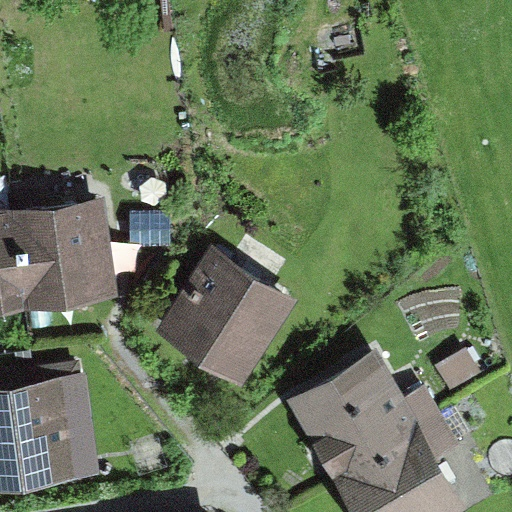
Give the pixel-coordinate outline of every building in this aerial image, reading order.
[(102,211),(0,218),(0,311),(109,300),(104,243),(102,211)] [(287,298),(214,254),(162,342),(235,385),(287,298)] [(398,400),(370,350),(328,374),(285,398),(349,511),(444,511),(477,494),(447,440),(419,390),(398,400)] [(466,350),(436,366),(450,391),(480,374),(466,350)] [(79,360),(0,372),(0,480),(95,466),(79,360)]
